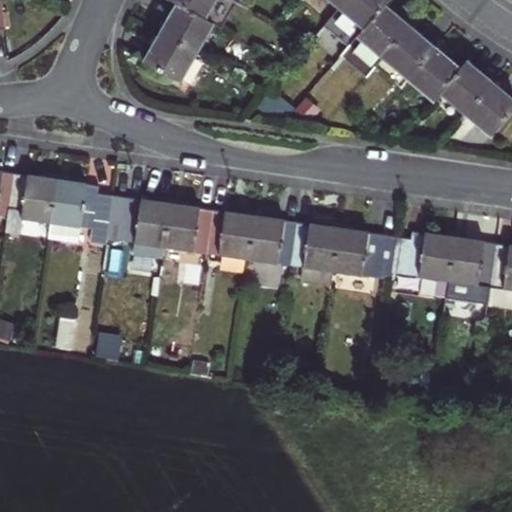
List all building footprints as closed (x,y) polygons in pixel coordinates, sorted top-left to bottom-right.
[(168,0),(178,5),(204,19),(214,0),(168,0)] [(327,0),(342,13),(353,0),(327,0)] [(388,0),(353,0),(342,13),(368,36),(387,16),(395,6),(388,0)] [(6,5),(0,6),(0,36),(3,36),(10,35),(6,5)] [(214,25),(204,19),(178,5),(168,22),(161,34),(198,55),(214,25)] [(401,28),(387,16),(355,51),(378,72),(411,37),(401,28)] [(198,55),(161,34),(152,51),(145,65),(191,90),(207,60),(198,55)] [(423,48),(411,37),(378,72),(401,93),(409,85),(434,58),(423,48)] [(445,68),(434,58),(409,85),(433,106),(439,99),(457,79),(445,68)] [(457,79),(439,99),(464,121),(491,91),(478,78),(467,68),(457,79)] [(491,91),(464,121),(490,144),(511,120),(511,110),(505,103),(491,91)] [(0,178),(0,220),(13,223),(20,181),(0,178)] [(20,181),(13,223),(55,229),(61,187),(43,184),(20,181)] [(61,187),(55,229),(112,237),(117,204),(103,202),(104,193),(87,191),(61,187)] [(146,207),(117,203),(117,204),(112,237),(111,246),(166,254),(172,211),(146,207)] [(172,211),(166,254),(211,261),(217,218),(192,214),(172,211)] [(217,218),(211,261),(253,267),(259,224),(239,221),(217,218)] [(259,224),(253,267),(296,273),(302,230),(278,227),(259,224)] [(296,273),(339,279),(346,236),(325,233),(302,230),(296,273)] [(346,236),(339,279),(396,287),(397,280),(402,245),(369,240),(346,236)] [(421,300),(452,305),(460,247),(449,245),(418,241),(417,247),(402,245),(397,280),(412,282),(424,284),(421,300)] [(451,307),(491,313),(500,252),(471,248),(460,247),(452,305),(451,307)] [(511,254),(500,252),(491,313),(511,316),(511,254)]
